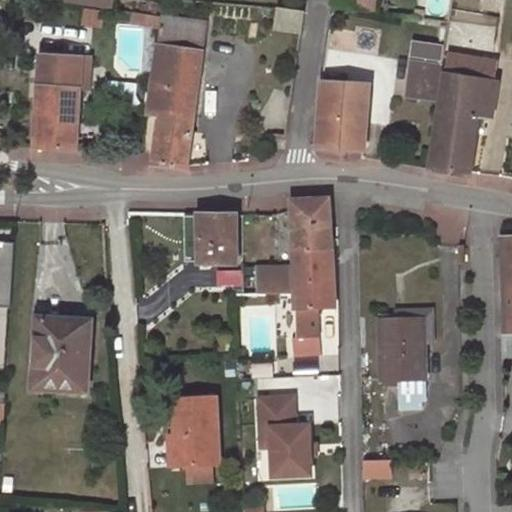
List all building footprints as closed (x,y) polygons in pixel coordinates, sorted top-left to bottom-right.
[(415,8),(414,16),(422,17),(423,9),(415,8)] [(279,29),(303,32),(305,12),(282,9),(279,29)] [(146,24),(146,14),(135,12),(134,23),(146,24)] [(161,17),(146,14),(146,24),(156,25),(156,27),(160,27),(161,17)] [(160,115),(154,154),(153,163),(186,167),(187,165),(206,23),(164,17),(159,45),(157,45),(155,61),(157,61),(153,88),(151,88),(147,114),(160,115)] [(483,51),(482,60),(497,63),(498,54),(483,51)] [(448,54),(431,166),(472,172),(480,115),(493,116),(498,82),(494,81),(497,63),(482,60),(448,54)] [(41,55),(36,147),(76,149),(80,87),(89,88),(90,57),(41,55)] [(438,97),(443,63),(414,59),(408,93),(438,97)] [(370,85),(322,82),(317,147),(365,150),(370,85)] [(292,201),(292,216),(293,249),(331,246),(330,226),(328,201),(292,201)] [(236,215),(198,214),(198,216),(198,261),(198,263),(228,264),(227,239),(236,240),(236,215)] [(198,216),(185,216),(186,261),(198,261),(198,216)] [(504,243),(506,315),(511,314),(511,236),(503,237),(504,243)] [(236,240),(227,239),(228,264),(237,264),(236,240)] [(0,306),(11,307),(16,243),(0,242),(0,306)] [(331,246),(293,249),(294,267),(295,293),(296,310),(320,309),(320,307),(334,307),(331,246)] [(295,293),(294,267),(257,267),(258,295),(295,293)] [(245,270),(219,271),(219,285),(245,285),(245,270)] [(320,309),(296,310),(298,336),(321,334),(320,309)] [(422,399),(427,399),(425,341),(434,341),(433,309),(397,310),(397,319),(381,319),(381,380),(399,379),(400,411),(422,410),(422,399)] [(33,388),(87,391),(92,321),(36,319),(33,388)] [(503,334),(504,357),(511,356),(511,333),(506,333),(503,334)] [(298,336),(293,336),(294,356),(322,355),(321,334),(298,336)] [(180,435),(181,466),(220,465),(216,397),(174,399),(175,435),(180,435)] [(293,398),(259,400),(261,430),(271,430),(272,448),(274,478),(312,476),(311,456),(310,446),(309,426),(295,427),(293,398)] [(271,430),(261,430),(262,449),(272,448),(271,430)] [(173,466),(181,466),(180,435),(175,435),(171,435),(173,466)] [(391,458),(364,459),(364,477),(392,476),(391,458)] [(13,478),(3,477),(3,492),(12,492),(13,478)]
